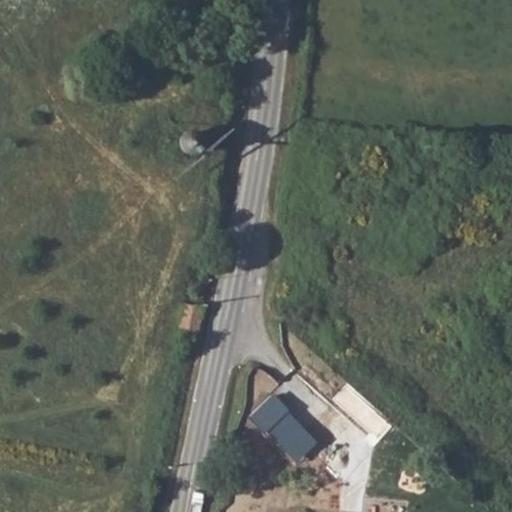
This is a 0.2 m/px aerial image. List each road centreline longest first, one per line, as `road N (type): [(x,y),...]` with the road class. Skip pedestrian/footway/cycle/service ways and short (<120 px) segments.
road 1 (secondary): [(275,0),(260,144),(224,338)]
road 2 (unclassified): [(224,338),(451,511)]
road 3 (secondary): [(224,338),(187,511)]
